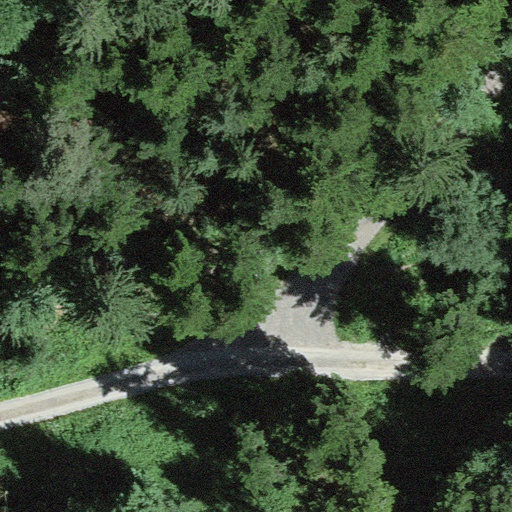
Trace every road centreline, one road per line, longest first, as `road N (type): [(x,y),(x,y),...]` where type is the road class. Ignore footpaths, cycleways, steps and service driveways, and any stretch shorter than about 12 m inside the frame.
road 1 (track): [(0,407),(277,343),(417,364),(511,361)]
road 2 (track): [(277,343),(360,220),(511,49)]
